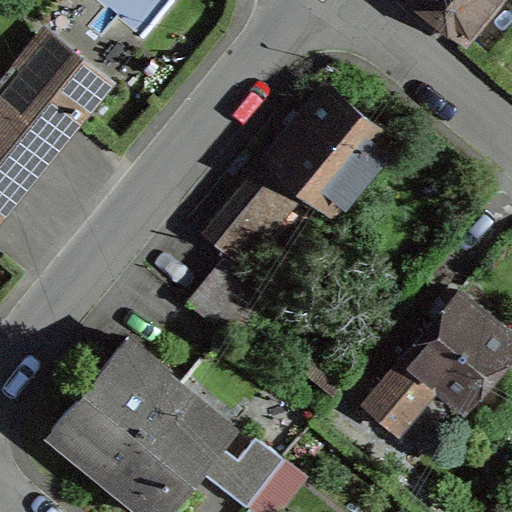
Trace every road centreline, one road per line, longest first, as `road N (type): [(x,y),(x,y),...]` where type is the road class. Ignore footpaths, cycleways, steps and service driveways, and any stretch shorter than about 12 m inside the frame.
road 1 (residential): [(304,0),(0,377)]
road 2 (residential): [(355,0),(511,125)]
